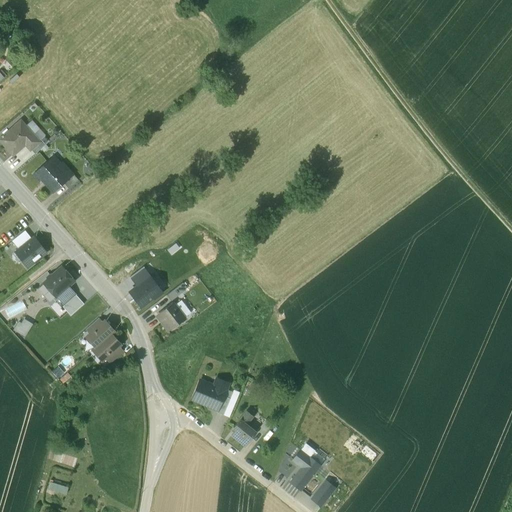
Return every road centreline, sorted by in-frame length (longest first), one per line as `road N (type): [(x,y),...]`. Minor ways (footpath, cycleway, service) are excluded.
road 1 (track): [(326,0),(511,232)]
road 2 (tertiary): [(0,170),(129,313),(150,384)]
road 3 (residential): [(172,421),(185,421),(300,511)]
